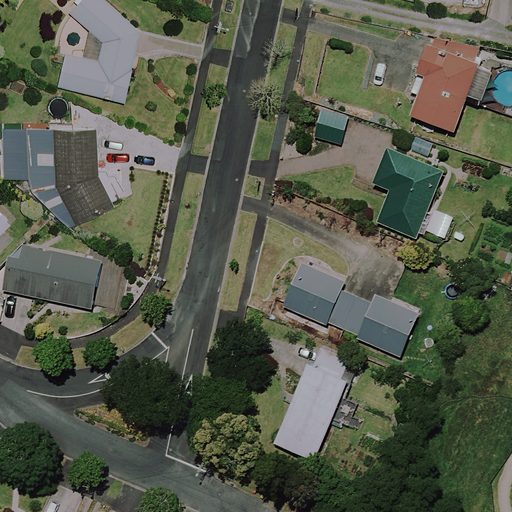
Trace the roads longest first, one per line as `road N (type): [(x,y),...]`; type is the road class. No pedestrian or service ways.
road 1 (residential): [(201,292),(260,0)]
road 2 (residential): [(201,292),(159,341),(106,377),(57,386),(0,374)]
road 3 (residential): [(157,476),(201,292)]
road 4 (residential): [(0,396),(36,422),(157,476)]
